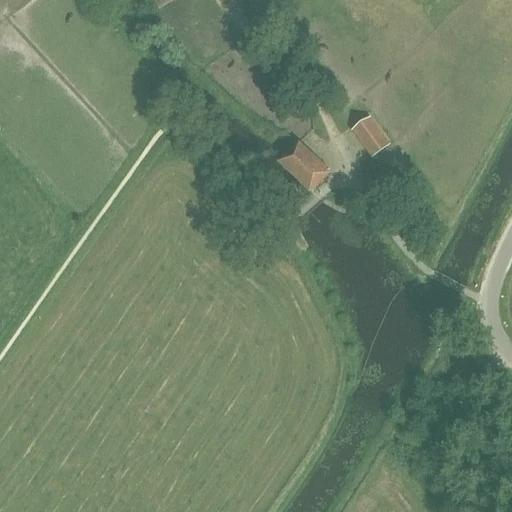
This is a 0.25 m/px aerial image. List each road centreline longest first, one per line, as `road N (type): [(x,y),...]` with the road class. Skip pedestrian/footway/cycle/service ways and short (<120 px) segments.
road 1 (track): [(345,151),(250,0)]
road 2 (unclassified): [(511,351),(484,317),(511,237)]
